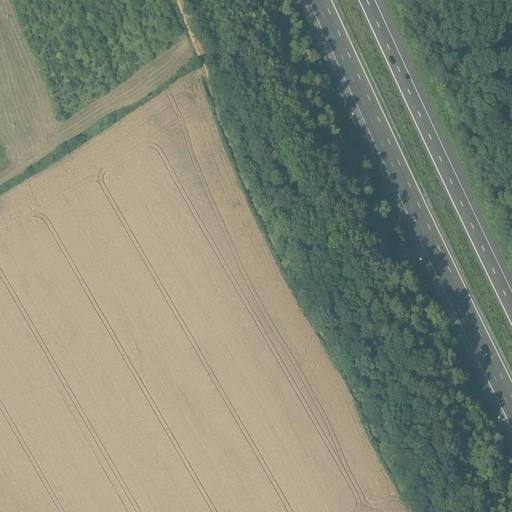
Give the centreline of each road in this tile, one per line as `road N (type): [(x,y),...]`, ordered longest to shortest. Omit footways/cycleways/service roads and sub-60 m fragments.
road 1 (motorway): [(311,0),(511,411)]
road 2 (motorway): [(511,301),(368,0)]
